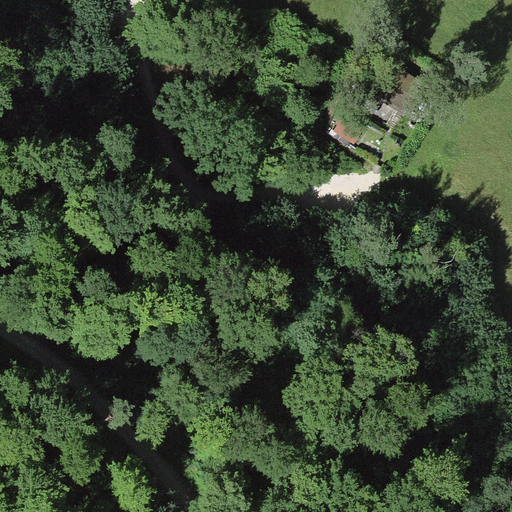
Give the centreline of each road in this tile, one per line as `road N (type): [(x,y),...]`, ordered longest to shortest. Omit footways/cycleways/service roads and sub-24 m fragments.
road 1 (track): [(129,11),(178,157),(197,189),(234,197),(353,180)]
road 2 (track): [(189,511),(111,415),(0,328)]
